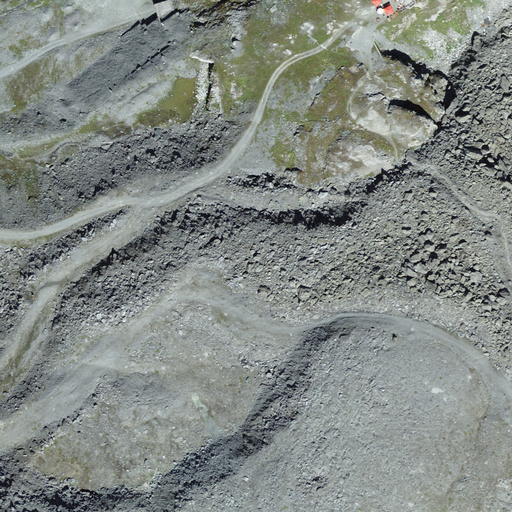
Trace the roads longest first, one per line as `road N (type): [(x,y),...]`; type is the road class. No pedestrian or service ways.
road 1 (track): [(0,445),(183,293),(275,329),(321,330),(350,318),(396,321),(455,348),(511,396)]
road 2 (track): [(374,15),(280,68),(250,131),(217,173),(167,198),(124,201),(44,232),(0,234)]
road 3 (track): [(139,202),(141,217),(55,283),(0,368)]
road 4 (track): [(0,74),(58,42),(179,0)]
